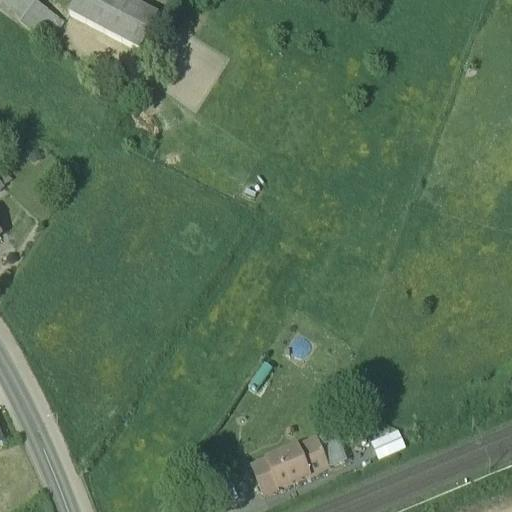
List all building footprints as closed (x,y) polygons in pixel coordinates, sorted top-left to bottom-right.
[(0,0),(0,14),(19,27),(33,6),(37,0),(0,0)] [(159,18),(123,0),(77,0),(69,16),(141,53),(159,18)] [(50,17),(33,6),(19,27),(35,39),(40,31),(50,17)] [(63,26),(50,17),(40,31),(53,40),(63,26)] [(40,31),(35,39),(48,48),(53,40),(40,31)] [(403,433),(371,446),(376,457),(407,444),(403,433)] [(326,439),(265,463),(251,469),(254,475),(259,488),(262,497),(276,492),(337,468),(353,462),(350,454),(345,441),(341,434),(326,439)]
